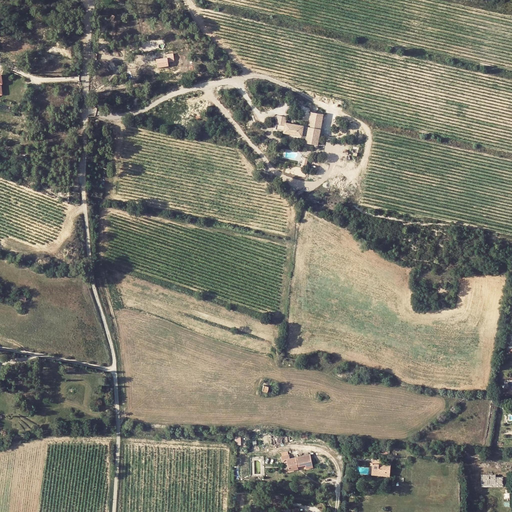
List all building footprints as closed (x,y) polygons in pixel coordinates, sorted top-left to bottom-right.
[(167,59),(156,61),(158,69),(169,67),(169,64),(175,63),(174,56),(167,56),(167,59)] [(287,117),(278,115),(275,129),(284,131),(283,133),(301,136),(302,134),(307,135),(305,143),(317,145),(323,114),(311,112),(308,127),(286,123),(287,117)] [(309,159),(305,158),(303,163),(300,162),(299,166),(306,168),(309,159)] [(8,379),(6,371),(0,373),(0,381),(0,382),(8,379)] [(292,458),(291,455),(289,455),(283,457),(282,457),(283,461),(288,460),(290,469),(306,466),(307,469),(314,468),(312,455),(292,458)] [(374,459),(372,473),(381,474),(381,477),(391,477),(393,465),(383,464),(383,460),(374,459)] [(504,475),(481,475),(481,487),(504,487),(504,475)]
